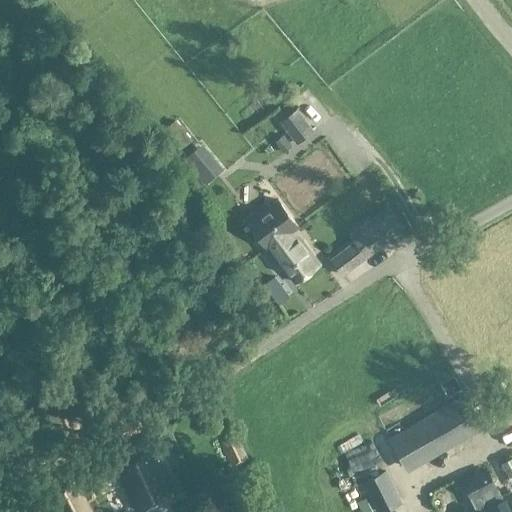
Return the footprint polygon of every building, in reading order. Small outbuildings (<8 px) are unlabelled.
[(280,121),(297,144),(313,132),(296,109),(280,121)] [(283,152),(291,146),(283,135),(275,142),(283,152)] [(295,283),(319,265),(293,230),(298,227),(278,200),(258,215),(255,210),(246,216),(250,221),(248,222),(268,249),(269,248),(295,283)] [(343,275),(388,241),(371,219),(350,234),(355,241),(331,259),(343,275)] [(263,283),(279,306),(291,298),(275,275),(263,283)] [(465,396),(390,439),(403,462),(414,455),(417,459),(437,447),(440,452),(483,426),(465,396)] [(124,438),(142,429),(137,418),(119,427),(124,438)] [(237,433),(219,442),(231,466),(248,457),(237,433)] [(137,510),(175,492),(153,444),(114,462),(137,510)] [(511,471),(511,457),(502,463),(508,474),(511,471)] [(488,470),(476,476),(494,511),(511,511),(511,492),(500,497),(496,489),(494,490),(492,488),(496,486),(488,470)] [(379,511),(380,511),(401,502),(386,471),(364,482),(379,511)] [(494,511),(476,476),(464,482),(472,498),(476,496),(481,507),(471,511),(494,511)] [(91,511),(73,478),(48,491),(59,511),(91,511)] [(195,511),(192,503),(182,507),(184,511),(195,511)]
